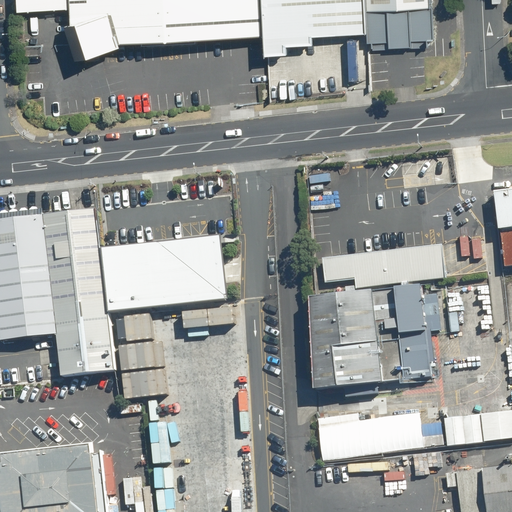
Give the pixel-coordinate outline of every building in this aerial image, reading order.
[(265,0),(22,0),(23,7),(76,5),(77,20),(69,23),(80,57),(128,41),(127,38),(267,31),(265,0)] [(265,0),(267,31),(269,63),(317,61),(316,45),(366,44),(363,0),(265,0)] [(431,0),(363,0),(366,44),(433,41),(431,0)] [(511,187),(498,190),(503,229),(511,228),(511,187)] [(42,208),(0,212),(0,339),(56,333),(43,214),(42,208)] [(95,208),(43,214),(56,333),(61,375),(114,369),(95,208)] [(511,228),(503,229),(507,264),(511,263),(511,228)] [(108,310),(227,298),(221,234),(101,247),(108,310)] [(487,256),(486,235),(476,236),(478,257),(487,256)] [(442,244),(324,258),(327,282),(355,279),(356,288),(446,278),(442,244)] [(423,286),(396,289),(407,379),(434,376),(423,286)] [(471,287),(455,289),(461,335),(476,333),(471,287)] [(375,291),(311,299),(315,389),(385,381),(375,291)] [(425,295),(428,333),(433,332),(446,331),(442,294),(425,295)] [(384,344),(382,344),(386,385),(406,383),(402,342),(384,344)] [(511,411),(445,419),(449,448),(511,440),(511,411)] [(442,445),(439,422),(419,425),(422,448),(442,445)] [(96,511),(88,443),(0,454),(0,511),(96,511)] [(391,468),(390,461),(350,464),(351,474),(340,475),(342,498),(361,497),(359,473),(383,471),(385,494),(404,492),(402,467),(391,468)] [(460,511),(511,511),(511,467),(456,473),(460,511)]
